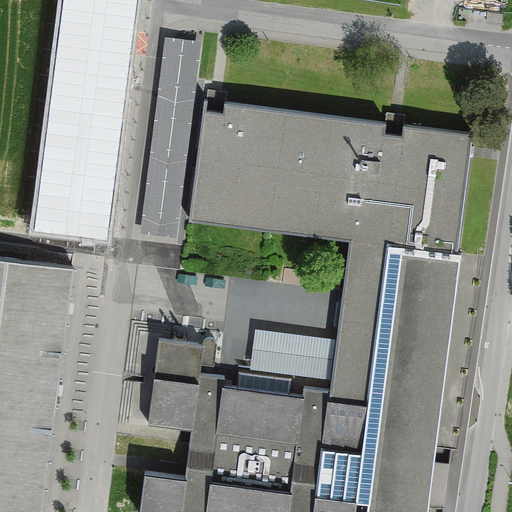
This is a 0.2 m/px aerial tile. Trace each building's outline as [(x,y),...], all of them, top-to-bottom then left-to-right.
[(138,0),(59,0),(31,234),(109,244),(138,0)] [(167,34),(163,61),(198,66),(201,39),(167,34)] [(142,229),(176,234),(198,66),(163,61),(142,229)] [(143,457),(137,511),(142,511),(441,511),(488,111),(200,77),(184,216),(352,235),(334,390),(193,373),(196,342),(165,338),(155,422),(191,426),(187,462),(143,457)] [(41,511),(72,268),(0,261),(0,507),(36,511),(41,511)]
